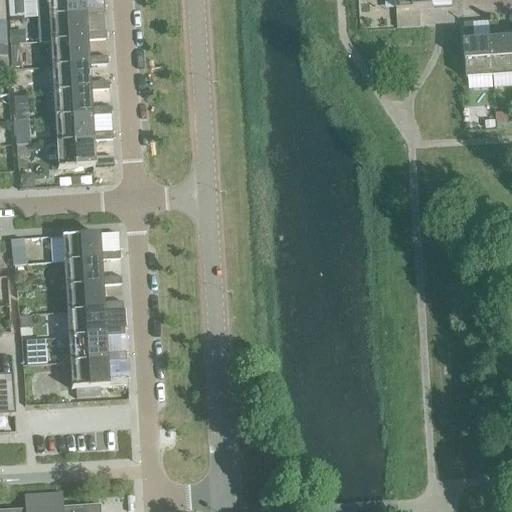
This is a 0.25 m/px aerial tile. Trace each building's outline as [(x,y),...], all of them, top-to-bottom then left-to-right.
[(36,0),(38,20),(83,17),(103,16),(103,8),(82,9),(81,0),(36,0)] [(396,0),(397,10),(396,10),(397,30),(420,29),(419,10),(433,9),(433,7),(432,7),(431,0),(396,0)] [(40,45),(50,44),(84,42),(105,41),(104,33),(84,34),(83,17),(38,20),(40,45)] [(489,23),(490,43),(493,78),(511,76),(511,41),(499,42),(498,22),(489,23)] [(490,43),(474,44),(473,24),(464,24),(465,43),(464,43),(466,80),(468,80),(468,79),(493,78),(490,43)] [(24,32),(8,33),(8,45),(24,44),(24,32)] [(50,44),(51,69),(86,67),(107,66),(106,58),(86,59),(84,42),(50,44)] [(18,46),(9,47),(10,70),(19,69),(18,46)] [(51,69),(53,94),(88,92),(88,93),(108,91),(108,83),(87,84),(86,67),(51,69)] [(53,94),(54,120),(89,117),(89,118),(110,117),(109,108),(89,110),(88,93),(88,92),(53,94)] [(511,114),(495,115),(495,123),(511,122),(511,114)] [(54,120),(56,145),(91,143),(111,142),(111,133),(90,135),(89,118),(89,117),(54,120)] [(27,121),(14,122),(15,148),(29,147),(27,121)] [(495,122),(484,123),(484,131),(495,131),(495,122)] [(91,143),(56,145),(57,169),(56,169),(56,171),(93,169),(93,168),(113,167),(112,159),(92,160),(91,143)] [(32,176),(18,177),(19,190),(33,189),(32,176)] [(91,178),(79,178),(80,188),(92,187),(91,178)] [(70,179),(57,180),(58,189),(70,189),(70,179)] [(62,240),(63,264),(98,262),(98,263),(119,261),(118,253),(97,254),(96,237),(98,237),(98,236),(60,238),(60,240),(62,240)] [(23,242),(10,243),(12,268),(25,266),(23,242)] [(63,264),(65,290),(100,287),(100,288),(120,287),(120,278),(99,280),(98,263),(98,262),(63,264)] [(65,290),(66,315),(101,313),(122,312),(121,303),(101,305),(100,288),(100,287),(65,290)] [(66,315),(68,340),(103,338),(123,337),(123,329),(102,330),(101,313),(66,315)] [(68,340),(69,365),(104,363),(125,362),(124,354),(104,355),(103,338),(68,340)] [(104,363),(69,365),(71,390),(70,390),(70,391),(75,391),(98,389),(107,389),(107,388),(126,387),(126,379),(105,380),(104,363)] [(0,379),(0,419),(13,419),(11,379),(0,379)] [(98,389),(75,391),(75,401),(99,400),(98,389)] [(98,511),(98,507),(61,509),(61,500),(23,503),(24,511),(0,511),(98,511)]
